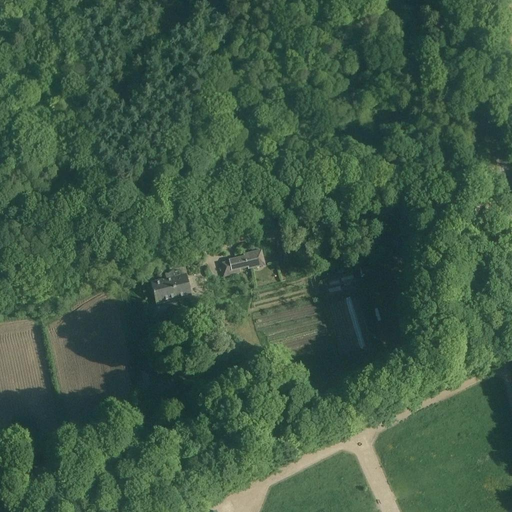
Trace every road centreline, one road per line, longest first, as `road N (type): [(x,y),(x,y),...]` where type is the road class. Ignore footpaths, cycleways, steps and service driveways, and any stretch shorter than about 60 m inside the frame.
road 1 (track): [(430,372),(305,448),(175,511)]
road 2 (secondary): [(511,196),(462,0)]
road 3 (track): [(469,221),(443,276),(430,372)]
